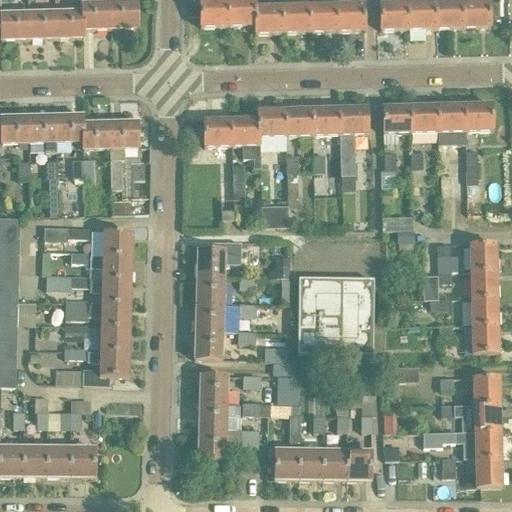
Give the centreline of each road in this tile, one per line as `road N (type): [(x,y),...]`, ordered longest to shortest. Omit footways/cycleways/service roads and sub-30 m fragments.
road 1 (residential): [(157,511),(166,82)]
road 2 (residential): [(166,82),(511,74)]
road 3 (residential): [(0,87),(166,82)]
